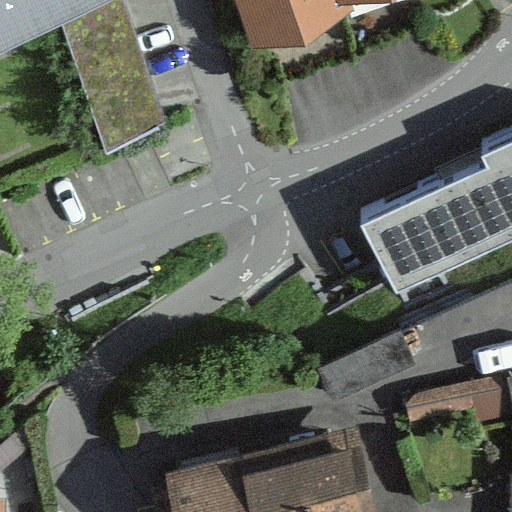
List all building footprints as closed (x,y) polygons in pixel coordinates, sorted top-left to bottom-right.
[(0,0),(0,32),(70,0),(79,0),(127,138),(183,111),(145,0),(0,0)] [(248,0),(258,30),(309,26),(348,0),(248,0)] [(511,210),(511,161),(492,126),(373,190),(379,200),(300,243),(335,307),(511,210)] [(414,354),(402,327),(322,363),(334,390),(414,354)] [(511,411),(511,383),(509,368),(405,389),(410,411),(475,398),(479,418),(511,411)] [(386,511),(366,415),(172,456),(184,511),(386,511)]
